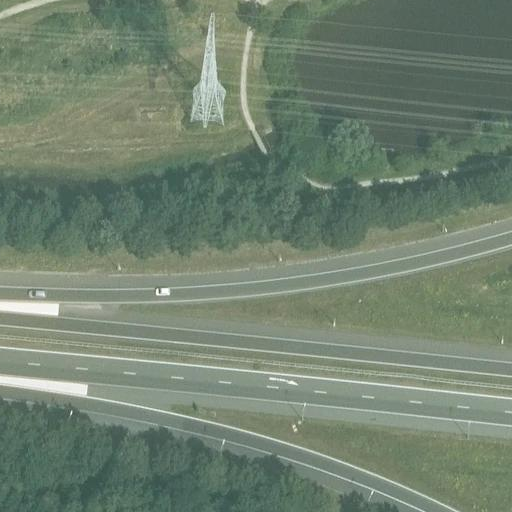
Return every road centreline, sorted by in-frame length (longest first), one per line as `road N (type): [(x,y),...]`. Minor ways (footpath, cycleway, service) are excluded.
road 1 (motorway): [(511,237),(320,281),(221,292),(0,295)]
road 2 (motorway): [(511,373),(0,317)]
road 3 (motorway): [(0,363),(511,413)]
road 4 (motorway): [(0,387),(275,452),(427,511)]
